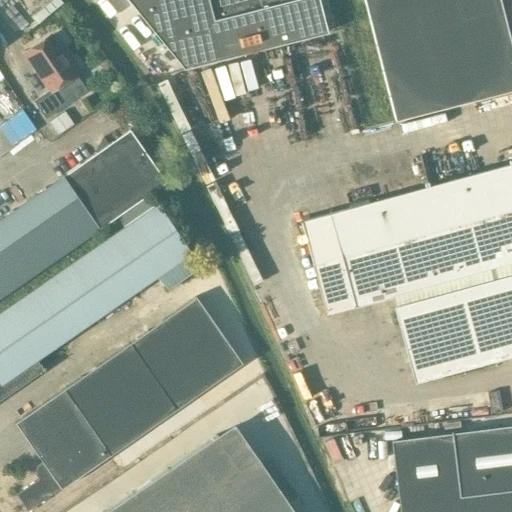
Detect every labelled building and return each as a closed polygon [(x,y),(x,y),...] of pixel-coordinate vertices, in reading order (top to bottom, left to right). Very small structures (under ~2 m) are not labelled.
[(326,33),(317,0),(126,0),(183,69),(326,33)] [(363,0),(395,121),(511,91),(511,50),(499,0),(363,0)] [(50,37),(25,54),(50,92),(35,102),(45,118),(86,90),(50,37)] [(0,399),(43,370),(36,360),(157,276),(166,289),(200,266),(157,203),(144,212),(137,202),(165,183),(129,130),(107,145),(101,137),(91,157),(120,198),(91,218),(98,229),(117,216),(124,226),(0,311),(0,399)] [(62,177),(91,218),(120,198),(91,157),(62,177)] [(511,165),(303,222),(328,315),(394,297),(417,383),(511,356),(511,165)] [(0,297),(98,229),(91,218),(62,177),(0,219),(0,297)] [(15,495),(27,511),(110,455),(240,363),(196,297),(64,389),(15,424),(43,464),(38,468),(37,474),(40,478),(15,495)] [(511,511),(511,427),(391,443),(400,511),(511,511)] [(217,435),(104,511),(293,511),(256,457),(239,468),(217,435)] [(96,490),(103,501),(184,447),(177,437),(96,490)]
